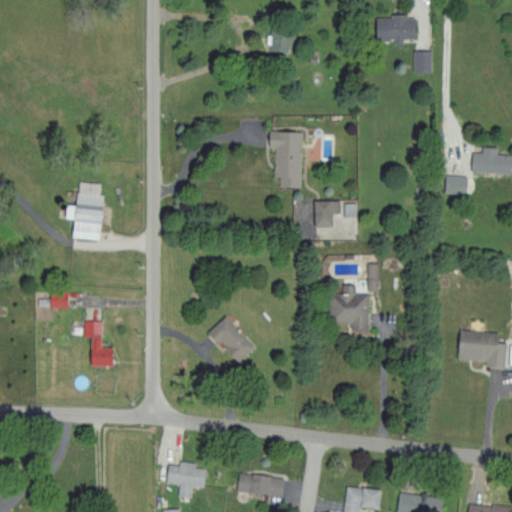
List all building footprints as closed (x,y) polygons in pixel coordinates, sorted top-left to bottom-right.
[(411,36),(411,15),(372,14),(371,39),(391,39),(391,42),(400,42),(400,36),(411,36)] [(264,51),(289,52),(289,33),(265,32),(264,51)] [(411,70),(428,70),(428,48),(410,49),(411,70)] [(298,186),(299,129),(264,129),(264,146),(271,146),(270,175),(276,175),(276,185),(298,186)] [(468,150),(468,171),(510,172),(511,153),(495,152),(495,145),(479,145),(479,151),(468,150)] [(441,192),(464,193),(465,174),(442,173),(441,192)] [(95,238),(101,182),(75,179),(72,204),(60,202),(58,216),(68,217),(66,235),(95,238)] [(337,198),(309,199),(310,225),(328,224),(328,211),(337,211),(337,198)] [(365,291),(352,291),(352,283),(344,283),(344,292),(326,292),(326,322),(346,322),(346,331),(365,331),(365,291)] [(64,305),(64,291),(46,290),(46,304),(64,305)] [(250,346),(222,314),(203,331),(213,343),(216,340),(234,360),(250,346)] [(86,336),(85,364),(109,364),(109,345),(98,345),(98,319),(80,319),(80,335),(86,336)] [(501,366),(503,342),(493,341),(494,331),(455,327),(453,357),(482,360),(481,364),(501,366)] [(191,460),(177,459),(177,463),(164,462),(162,481),(175,482),(174,495),(188,496),(191,460)] [(280,476),(235,470),(233,488),(277,495),(280,476)] [(355,511),(356,506),(375,507),(376,487),(342,485),(340,511),(355,511)] [(392,511),(436,511),(439,494),(395,490),(392,511)] [(507,511),(508,503),(465,501),(464,511),(507,511)]
